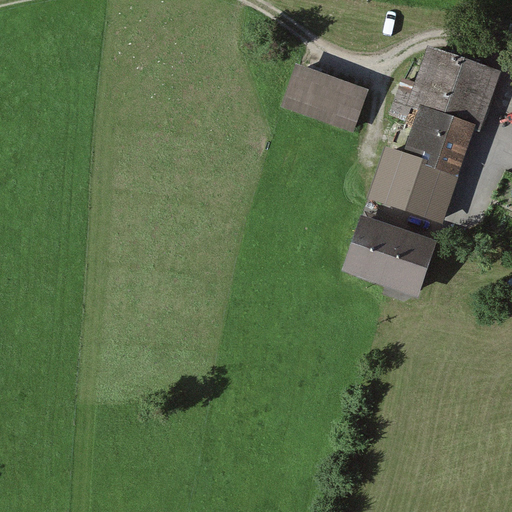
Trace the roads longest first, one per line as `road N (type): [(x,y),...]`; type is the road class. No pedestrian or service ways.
road 1 (track): [(266,0),(381,71),(393,149),(463,207),(511,164)]
road 2 (track): [(0,24),(119,0)]
